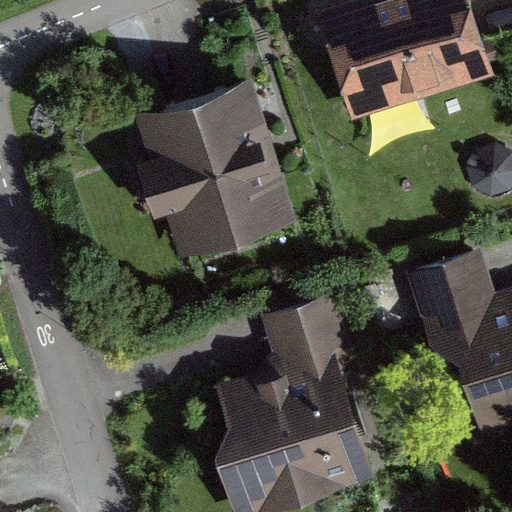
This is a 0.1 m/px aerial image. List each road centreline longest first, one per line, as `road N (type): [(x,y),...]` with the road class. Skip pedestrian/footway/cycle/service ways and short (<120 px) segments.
road 1 (residential): [(0,171),(110,511)]
road 2 (residential): [(0,57),(143,0)]
